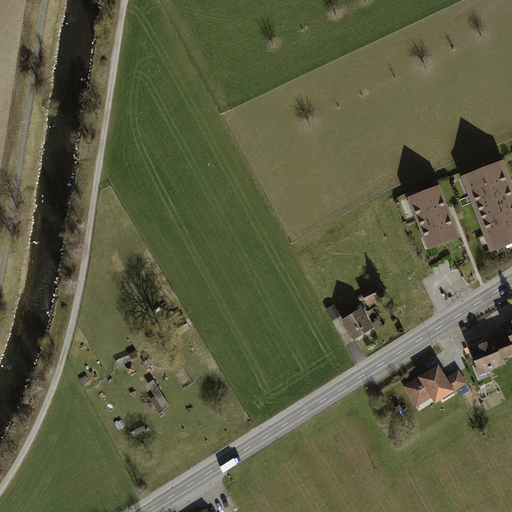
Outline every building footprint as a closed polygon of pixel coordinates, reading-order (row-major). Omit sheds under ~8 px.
[(511,157),(475,173),(506,251),(511,248),(511,157)] [(449,182),(419,194),(441,248),(471,236),(449,182)] [(375,289),(356,296),(361,310),(380,303),(375,289)] [(358,315),(338,325),(348,344),(368,334),(358,315)] [(502,340),(470,357),(482,379),(511,363),(511,327),(499,334),(502,340)] [(436,368),(400,390),(414,413),(433,401),(438,409),(466,392),(454,373),(443,379),(436,368)] [(159,409),(168,407),(163,383),(153,386),(159,409)]
